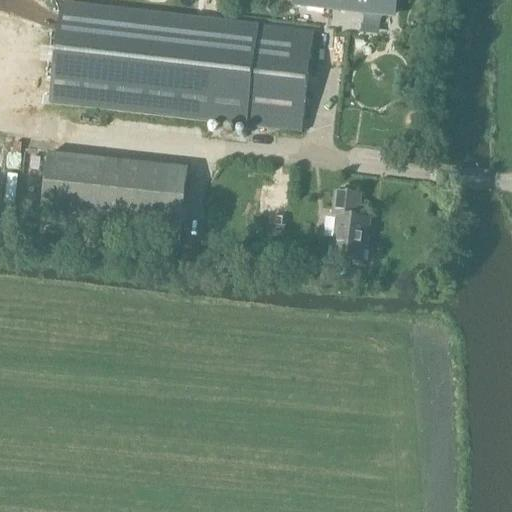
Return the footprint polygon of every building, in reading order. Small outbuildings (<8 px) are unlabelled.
[(395,0),(308,0),(308,3),(321,4),(321,5),(394,13),(395,0)] [(49,105),(119,113),(302,134),(313,34),(61,5),(49,105)] [(39,233),(179,249),(188,171),(47,156),(39,233)] [(262,203),(273,203),(273,228),(286,228),(287,175),(275,175),(275,183),(262,183),(262,203)] [(331,261),(363,265),(364,249),(367,249),(370,221),(358,220),(360,197),(334,194),(332,218),(336,218),(331,261)]
